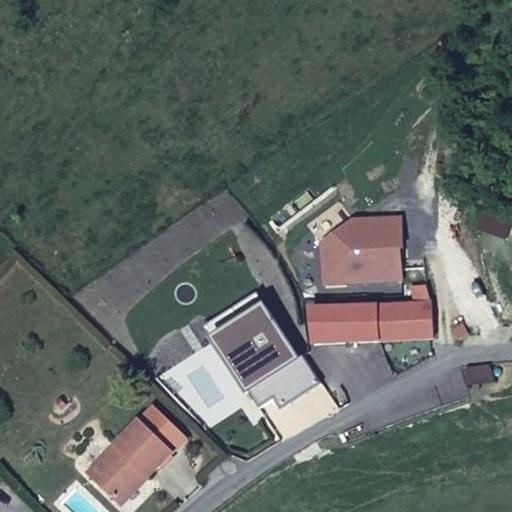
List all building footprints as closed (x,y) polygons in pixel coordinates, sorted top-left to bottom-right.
[(353,221),(325,243),(326,286),(404,283),(402,219),(353,221)] [(431,338),(426,286),(416,286),(403,289),(403,305),(312,311),(315,344),(357,342),(431,338)] [(265,307),(212,341),(258,412),(275,400),(282,410),(322,384),(304,356),(299,359),(265,307)] [(175,455),(142,424),(92,477),(119,501),(146,474),(151,479),(175,455)] [(146,474),(119,501),(125,507),(151,479),(146,474)]
